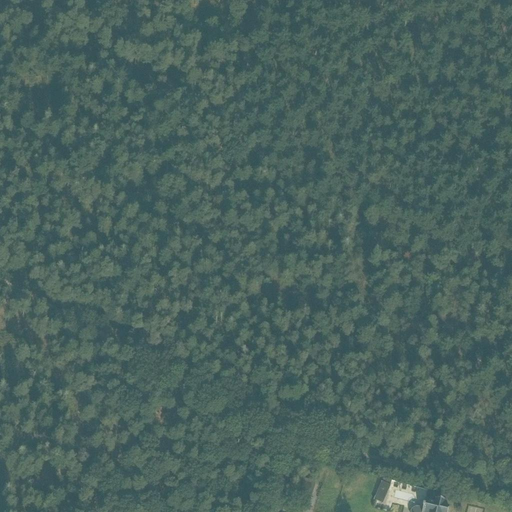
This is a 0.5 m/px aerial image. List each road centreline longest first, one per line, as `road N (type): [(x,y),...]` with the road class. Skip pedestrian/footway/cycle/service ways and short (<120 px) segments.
road 1 (track): [(0,286),(141,365),(252,0)]
road 2 (track): [(511,236),(454,465),(423,471),(290,443),(267,511)]
road 3 (track): [(55,511),(82,335)]
road 4 (track): [(141,365),(290,443)]
